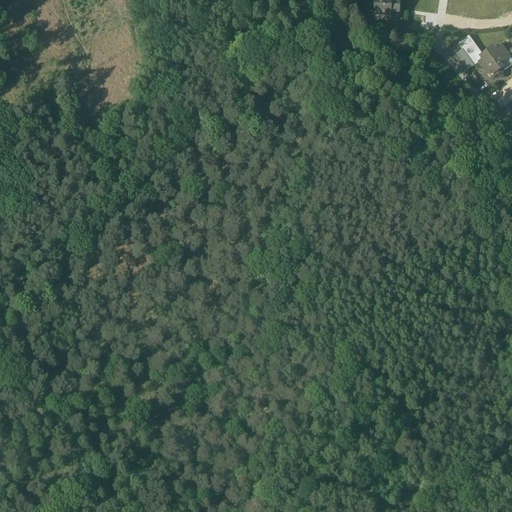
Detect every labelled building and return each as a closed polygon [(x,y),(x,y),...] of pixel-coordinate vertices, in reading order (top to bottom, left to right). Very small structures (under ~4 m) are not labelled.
[(392,0),(388,0),(374,0),(374,15),(391,16),(391,12),(392,12),(392,1),(392,0)] [(400,1),(392,1),(392,12),(399,13),(400,1)] [(469,37),(458,44),(474,66),(479,63),(478,62),(482,59),(480,56),(482,55),(469,37)] [(501,46),(495,50),(493,47),(482,55),(480,56),(482,59),(478,62),(479,63),(488,75),(492,72),(496,78),(499,79),(502,77),(502,73),(500,71),(503,69),(500,66),(510,58),(501,46)] [(511,90),(511,91),(506,84),(493,93),(504,107),(511,101),(511,90)]
